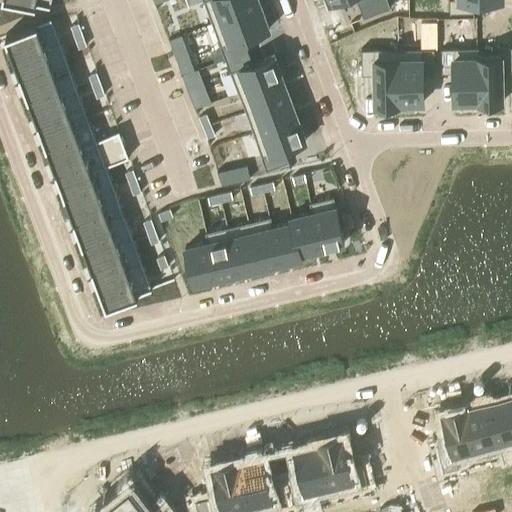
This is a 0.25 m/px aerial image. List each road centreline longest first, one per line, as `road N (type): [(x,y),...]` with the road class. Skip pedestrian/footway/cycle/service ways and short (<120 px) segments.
road 1 (residential): [(0,119),(80,332),(90,340),(386,265),(341,140)]
road 2 (residential): [(511,360),(73,461),(58,478),(62,511)]
road 3 (residential): [(511,134),(341,140)]
road 4 (residential): [(341,140),(290,0)]
